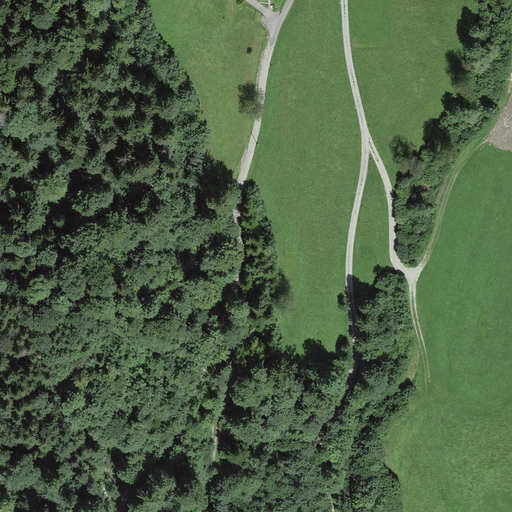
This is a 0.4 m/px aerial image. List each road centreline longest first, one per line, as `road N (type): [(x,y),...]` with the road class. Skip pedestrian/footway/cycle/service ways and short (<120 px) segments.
road 1 (track): [(331,511),(318,437),(355,361),(349,257),(367,138),(343,0)]
road 2 (track): [(123,511),(136,476),(178,426),(227,321),(240,256),(236,213),(279,25)]
road 3 (track): [(425,356),(405,275),(391,260),(393,220),(367,138)]
road 4 (track): [(202,511),(231,365),(227,321)]
